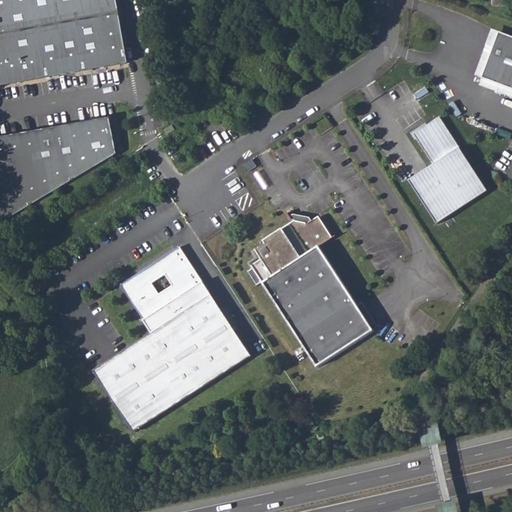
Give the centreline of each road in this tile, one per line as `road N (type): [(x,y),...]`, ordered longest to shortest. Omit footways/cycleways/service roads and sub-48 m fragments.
road 1 (motorway): [(511,446),(222,511)]
road 2 (unclassified): [(376,0),(378,51),(325,95),(205,169),(202,196)]
road 3 (motorway): [(341,511),(511,473)]
